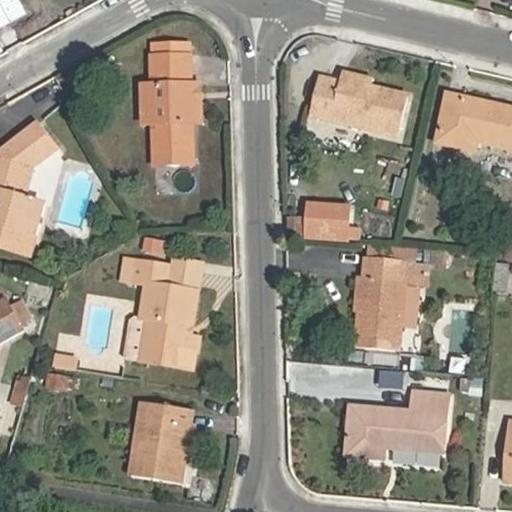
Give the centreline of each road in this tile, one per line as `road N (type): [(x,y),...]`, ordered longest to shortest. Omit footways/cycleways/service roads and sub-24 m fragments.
road 1 (residential): [(268,504),(254,0)]
road 2 (residential): [(322,0),(511,46)]
road 3 (residential): [(0,87),(167,0)]
